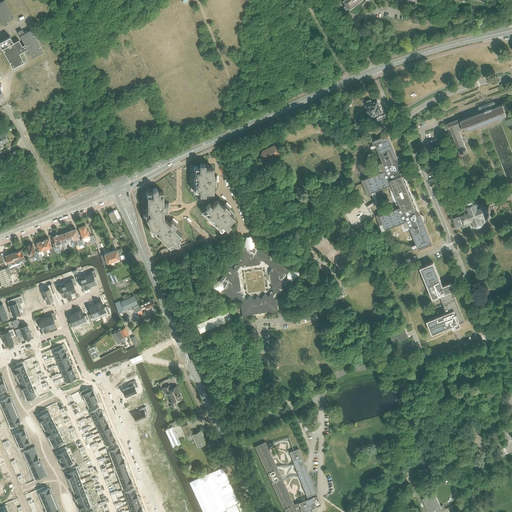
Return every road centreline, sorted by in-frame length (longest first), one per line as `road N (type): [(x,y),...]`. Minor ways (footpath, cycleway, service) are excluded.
road 1 (secondary): [(164,165),(372,71),(511,30)]
road 2 (residential): [(222,435),(320,400),(336,373),(406,364),(487,338)]
road 3 (residential): [(511,79),(463,87),(401,122),(448,244)]
road 4 (residential): [(188,349),(259,321),(308,313),(373,275)]
road 5 (residential): [(241,232),(271,236),(313,218),(373,275)]
road 6 (residential): [(91,379),(151,511)]
road 7 (residential): [(403,511),(421,486),(511,448)]
